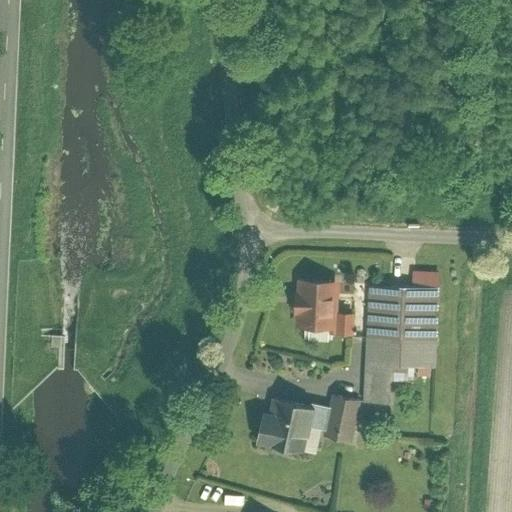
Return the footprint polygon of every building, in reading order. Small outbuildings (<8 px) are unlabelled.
[(437,270),(409,269),(408,283),(436,284),(437,270)] [(334,277),(293,276),(293,291),(287,291),(286,309),(292,309),(292,323),(332,325),(333,308),(334,277)] [(408,283),(366,282),(362,399),(382,400),(384,363),(433,365),(436,284),(408,283)] [(332,332),(347,333),(348,308),(333,308),(332,325),(332,332)] [(358,399),(330,393),(321,432),(349,438),(358,399)] [(303,401),(267,394),(263,411),(252,409),(247,439),(294,448),(298,426),(303,401)] [(298,426),(315,430),(320,405),(303,401),(298,426)]
